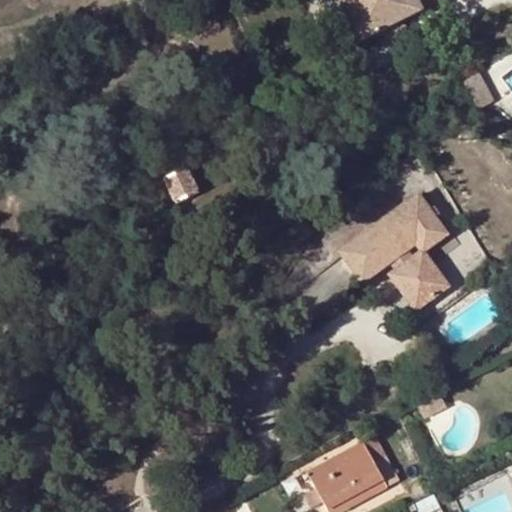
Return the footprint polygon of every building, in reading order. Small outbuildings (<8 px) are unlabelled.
[(338,0),(358,41),(388,27),(402,20),(420,11),(416,1),(417,0),(338,0)] [(407,31),(402,20),(388,27),(393,39),(407,31)] [(250,101),(228,111),(235,125),(256,115),(250,101)] [(180,165),(159,175),(169,197),(190,187),(180,165)] [(404,183),(393,168),(316,221),(328,238),(404,183)] [(391,262),(405,251),(415,244),(420,252),(422,252),(447,235),(417,194),(338,253),(361,284),(391,262)] [(422,252),(420,252),(411,259),(405,251),(391,262),(397,269),(388,276),(415,312),(448,287),(422,252)] [(451,363),(428,330),(413,341),(435,371),(451,363)] [(446,408),(440,395),(417,407),(423,420),(446,408)] [(314,469),(306,473),(321,501),(327,511),(338,511),(397,479),(385,458),(373,465),(361,442),(314,469)] [(321,501),(306,473),(314,469),(310,462),(295,470),(305,491),(301,494),(310,508),(321,501)]
